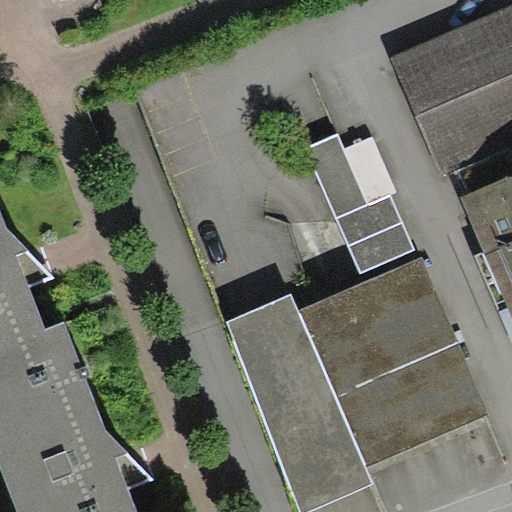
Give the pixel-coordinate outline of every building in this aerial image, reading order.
[(511,7),(394,51),(430,148),(511,117),(511,7)] [(354,119),(294,142),(341,268),(402,246),(354,119)] [(511,299),(511,148),(457,172),(511,299)] [(0,324),(26,314),(0,245),(0,324)] [(289,500),(477,418),(402,246),(214,328),(289,500)] [(121,511),(127,510),(92,418),(100,415),(76,352),(70,354),(52,305),(0,324),(0,456),(20,511),(121,511)]
